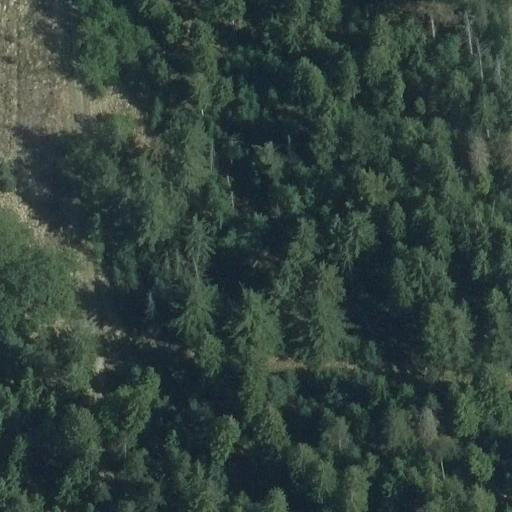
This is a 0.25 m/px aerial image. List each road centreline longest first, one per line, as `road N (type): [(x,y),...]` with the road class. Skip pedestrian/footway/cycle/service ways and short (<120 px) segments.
road 1 (track): [(0,270),(122,351),(511,385)]
road 2 (track): [(68,0),(105,511)]
